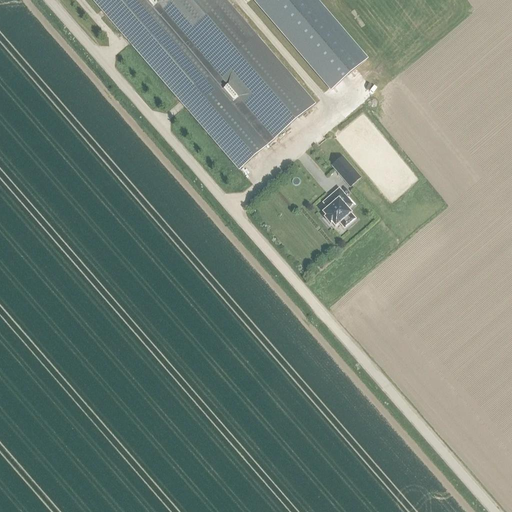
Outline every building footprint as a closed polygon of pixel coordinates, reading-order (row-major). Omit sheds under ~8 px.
[(92,0),(239,170),(274,140),(211,65),(154,0),(92,0)] [(274,140),(314,106),(222,0),(154,0),(211,65),(274,140)] [(250,0),(330,92),(368,60),(316,0),(250,0)] [(331,167),(350,188),(360,179),(342,158),(331,167)] [(352,206),(338,191),(327,200),(332,206),(323,214),(326,218),(324,219),(330,226),(331,224),(334,228),(339,224),(344,229),(350,224),(345,219),(350,215),(346,211),(352,206)]
